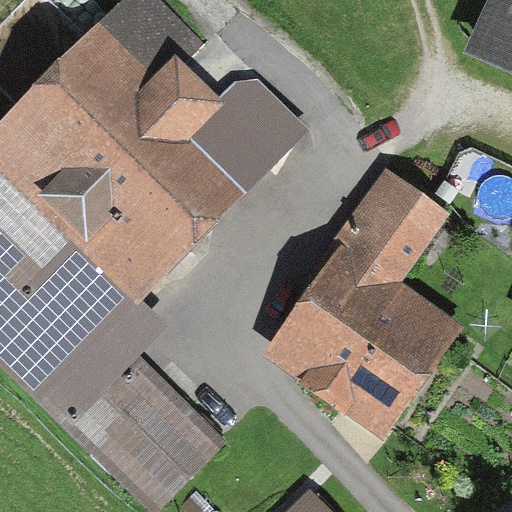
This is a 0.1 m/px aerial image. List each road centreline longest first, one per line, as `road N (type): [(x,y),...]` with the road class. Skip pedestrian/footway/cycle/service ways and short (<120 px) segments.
road 1 (track): [(383,511),(264,387),(243,352),(243,294),(257,260),(293,214),(361,156),(461,109),(511,121)]
road 2 (track): [(361,156),(225,13),(198,0)]
